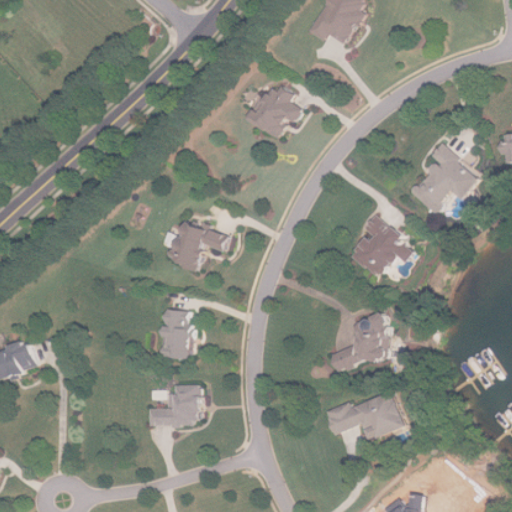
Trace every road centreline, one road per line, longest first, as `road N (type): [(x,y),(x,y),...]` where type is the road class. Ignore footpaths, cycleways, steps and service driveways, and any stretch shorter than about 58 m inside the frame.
road 1 (residential): [(292,511),(267,453),(255,384),(263,310),(289,240),(333,167),(381,113),(444,73),(511,52)]
road 2 (tertiary): [(0,227),(163,78),(231,0)]
road 3 (residential): [(267,453),(168,484),(85,498)]
